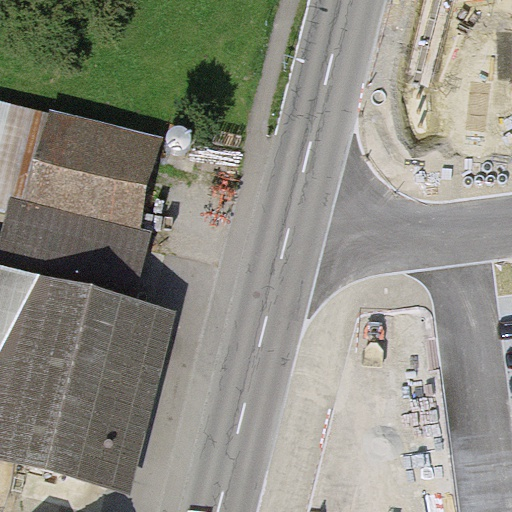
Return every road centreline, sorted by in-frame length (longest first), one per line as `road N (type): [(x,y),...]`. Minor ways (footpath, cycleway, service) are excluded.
road 1 (secondary): [(293,219),(220,511)]
road 2 (secondary): [(348,0),(293,219)]
road 3 (residential): [(511,227),(414,239),(293,219)]
